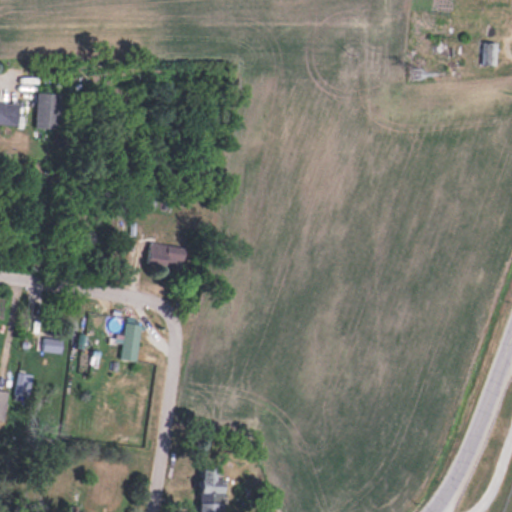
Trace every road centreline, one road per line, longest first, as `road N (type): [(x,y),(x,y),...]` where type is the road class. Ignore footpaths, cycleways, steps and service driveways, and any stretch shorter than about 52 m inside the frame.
road 1 (residential): [(150,511),(176,348),(167,318)]
road 2 (tertiary): [(511,344),(439,511)]
road 3 (residential): [(167,318),(122,300),(0,281)]
